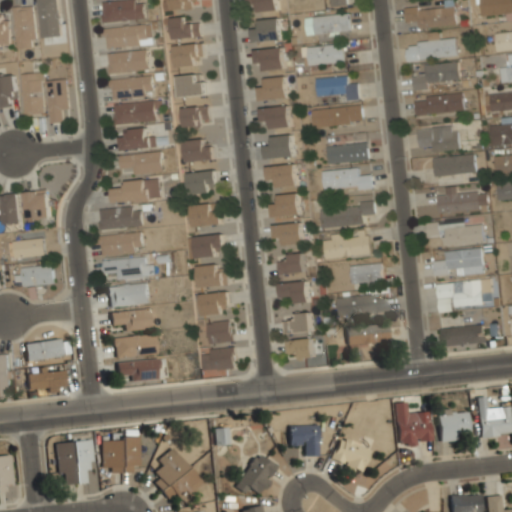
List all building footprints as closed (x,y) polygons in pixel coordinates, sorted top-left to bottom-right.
[(37,0),(41,36),(61,34),(57,0),(37,0)] [(144,0),(102,0),(103,21),(145,18),(144,0)] [(196,7),(196,0),(170,0),(170,8),(196,7)] [(248,0),(249,1),(258,0),(259,10),(279,9),(278,0),(248,0)] [(511,13),(511,0),(478,0),(479,14),(511,13)] [(418,28),(457,24),(454,2),(404,8),(406,19),(417,18),(418,28)] [(38,39),(33,5),(13,7),(18,49),(33,47),(32,39),(38,39)] [(314,32),(351,29),(349,11),(312,15),(314,32)] [(9,44),(10,21),(3,21),(3,14),(0,13),(0,47),(0,44),(9,44)] [(170,16),(172,37),(200,34),(199,23),(190,24),(189,14),(170,16)] [(261,17),(261,29),(253,29),(253,39),(283,38),(282,16),(261,17)] [(106,46),(149,44),(148,23),(105,25),(106,46)] [(495,50),(511,48),(511,29),(493,31),(495,50)] [(456,36),(440,37),(440,31),(427,32),(428,40),(406,42),(408,59),(457,55),(456,36)] [(344,59),(343,41),(304,45),(306,63),(344,59)] [(174,63),(201,63),(201,42),(174,42),(174,63)] [(255,68),(285,68),(285,47),(255,47),(255,68)] [(107,51),(109,71),(149,68),(147,48),(107,51)] [(412,74),(413,89),(432,87),(432,79),(459,77),(458,60),(422,62),(423,73),(412,74)] [(511,61),(498,63),(500,82),(511,80),(511,61)] [(21,74),(25,115),(45,113),(41,72),(21,74)] [(14,73),(0,75),(0,107),(19,104),(14,73)] [(206,93),(205,81),(196,82),(195,73),(177,74),(178,95),(206,93)] [(154,94),(152,74),(110,77),(112,97),(154,94)] [(288,96),(288,75),(266,75),(266,86),(259,86),(259,97),(288,96)] [(347,82),(347,75),(316,76),(316,96),(358,96),(358,82),(347,82)] [(68,109),(66,78),(47,79),(49,122),(61,121),(60,110),(68,109)] [(511,111),(511,88),(484,90),(486,113),(511,111)] [(464,109),(463,91),(414,95),(416,114),(464,109)] [(161,119),(160,99),(113,102),(114,121),(161,119)] [(271,127),(294,125),(291,103),(261,107),(262,119),(270,118),(271,127)] [(311,107),(312,125),(363,121),(362,103),(311,107)] [(210,124),(208,104),(181,107),(183,126),(210,124)] [(511,142),(511,120),(488,123),(490,145),(511,142)] [(430,151),(459,148),(456,122),(417,126),(419,145),(429,144),(430,151)] [(119,127),(119,147),(156,147),(156,135),(148,135),(148,127),(119,127)] [(296,155),(294,133),(274,134),(275,146),(265,146),(265,157),(296,155)] [(213,145),(204,146),(204,137),(183,139),(185,160),(214,158),(213,145)] [(326,144),(327,162),(370,159),(368,140),(326,144)] [(163,170),(161,149),(119,154),(120,166),(130,165),(131,174),(163,170)] [(434,175),(476,171),(474,151),(432,156),(434,175)] [(511,152),(492,153),(493,174),(511,173),(511,152)] [(299,184),(298,162),(267,164),(267,176),(278,175),(278,185),(299,184)] [(361,175),(360,166),(322,168),(323,190),(373,188),(372,174),(361,175)] [(217,179),(216,168),(186,171),(188,193),(209,191),(208,180),(217,179)] [(112,181),(113,200),(160,197),(159,178),(112,181)] [(511,178),(495,180),(496,199),(511,197),(511,178)] [(438,214),(488,209),(486,190),(457,192),(457,185),(444,186),(445,193),(436,194),(438,214)] [(26,190),(27,218),(50,217),(49,190),(26,190)] [(300,192),(280,192),(280,204),(271,204),(271,215),(300,215),(300,192)] [(3,194),(4,223),(21,223),(20,193),(3,194)] [(220,223),(218,201),(190,203),(192,225),(220,223)] [(365,211),(375,211),(374,201),(319,205),(321,226),(366,223),(365,211)] [(99,206),(100,226),(141,225),(140,205),(99,206)] [(482,221),(446,224),(446,219),(425,220),(427,236),(444,235),(444,244),(484,241),(482,221)] [(284,233),(285,243),(305,243),(304,221),(273,222),(274,233),(284,233)] [(143,250),(141,230),(99,233),(101,253),(143,250)] [(324,257),(371,252),(369,230),(322,235),(324,257)] [(195,256),(216,254),(215,244),(224,244),(223,232),(193,234),(195,256)] [(14,257),(45,255),(44,238),(13,240),(14,257)] [(443,260),(432,261),(433,275),(484,272),(482,246),(442,249),(443,260)] [(305,271),(304,251),(286,252),(286,262),(278,262),(279,272),(305,271)] [(146,275),(145,256),(103,257),(103,268),(115,268),(115,276),(146,275)] [(383,280),(382,261),(350,263),(351,282),(383,280)] [(197,265),(198,285),(227,283),(226,263),(197,265)] [(23,286),(55,284),(54,265),(22,267),(23,286)] [(438,309),(493,304),(491,277),(435,281),(438,309)] [(310,279),(280,280),(280,292),(290,292),(291,301),(310,301),(310,279)] [(107,305),(149,301),(147,280),(105,284),(107,305)] [(228,289),(200,292),(202,314),(230,311),(228,289)] [(385,292),(336,295),(337,314),(386,311),(385,292)] [(121,329),(151,326),(149,306),(108,310),(109,320),(120,319),(121,329)] [(313,330),(312,311),(293,311),(293,321),(285,321),(285,331),(313,330)] [(207,321),(209,342),(233,339),(231,318),(207,321)] [(482,322),(439,326),(441,345),(483,341),(482,322)] [(386,342),(386,323),(344,323),(344,342),(386,342)] [(112,356),(154,352),(153,331),(110,335),(112,356)] [(287,349),(295,349),(296,357),(314,356),(312,337),(286,339),(287,349)] [(25,360),(60,356),(58,339),(23,342),(25,360)] [(234,345),(201,349),(203,369),(236,366),(234,345)] [(0,395),(10,395),(8,354),(0,354),(0,395)] [(126,379),(163,376),(161,356),(114,360),(114,371),(126,370),(126,379)] [(47,387),(47,391),(57,391),(57,385),(64,385),(64,371),(26,372),(26,388),(47,387)] [(485,407),(485,396),(476,396),(478,436),(510,434),(508,406),(485,407)] [(405,412),(404,401),(393,402),(396,442),(404,442),(405,446),(415,445),(415,441),(431,440),(429,411),(405,412)] [(439,442),(454,440),(454,432),(468,431),(466,409),(436,412),(439,442)] [(317,425),(288,425),(287,445),(303,445),(302,455),(317,455),(317,425)] [(214,445),(228,444),(226,427),(212,428),(214,445)] [(100,467),(109,467),(109,472),(131,472),(130,465),(138,465),(137,435),(129,435),(129,430),(126,430),(126,438),(99,439),(100,467)] [(369,449),(337,437),(329,460),(360,472),(369,449)] [(85,483),(85,469),(91,469),(89,440),(54,442),(55,473),(62,473),(63,484),(85,483)] [(161,465),(149,473),(167,499),(174,494),(177,498),(198,483),(173,446),(156,458),(161,465)] [(234,486),(244,493),(248,486),(260,494),(269,480),(266,478),(274,466),(254,453),(234,486)] [(11,484),(9,455),(0,455),(0,491),(4,492),(3,484),(11,484)] [(448,495),(449,511),(472,511),(480,511),(478,493),(464,494),(464,493),(448,495)] [(498,493),(483,495),(484,511),(511,511),(511,508),(500,509),(498,493)]
